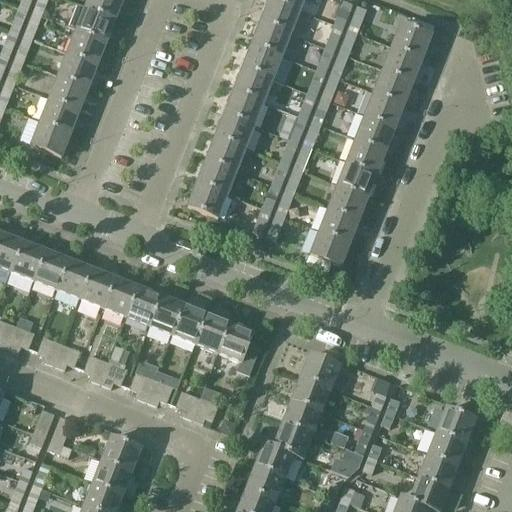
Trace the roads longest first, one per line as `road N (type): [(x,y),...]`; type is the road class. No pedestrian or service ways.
road 1 (residential): [(364,318),(465,55)]
road 2 (residential): [(0,369),(178,439),(186,473),(171,511)]
road 3 (residential): [(229,0),(140,233)]
road 4 (residential): [(364,318),(140,233)]
road 5 (residential): [(85,212),(166,0)]
road 6 (residential): [(511,374),(364,318)]
